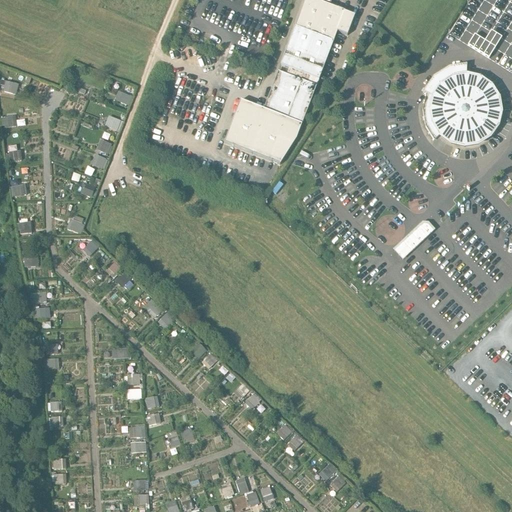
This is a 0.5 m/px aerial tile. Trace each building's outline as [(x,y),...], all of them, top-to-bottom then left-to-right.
[(312,0),(305,0),(281,66),(289,69),(286,76),(316,87),(337,32),(347,36),(355,16),(345,13),(345,12),(312,0)] [(473,35),(466,47),(489,59),(501,37),(489,31),(484,41),(473,35)] [(426,96),(423,112),(425,128),(434,142),(440,137),(451,145),(464,148),(478,146),(489,138),(497,128),(500,114),(498,100),(491,89),(479,81),(466,78),(467,66),(449,69),(434,79),(423,94),(426,96)] [(296,139),(316,87),(286,76),(278,72),(264,110),(240,101),(224,144),(280,165),(296,139)] [(16,94),(18,84),(5,81),(3,92),(16,94)] [(118,92),(114,101),(128,106),(131,96),(118,92)] [(1,117),(2,128),(16,127),(15,116),(1,117)] [(118,131),(122,121),(108,116),(104,126),(118,131)] [(100,140),(97,151),(109,155),(112,145),(100,140)] [(94,155),(91,165),(104,170),(108,160),(94,155)] [(85,183),(81,195),(92,198),(95,187),(85,183)] [(25,186),(11,186),(11,196),(26,196),(25,186)] [(73,221),(69,231),(81,235),(84,225),(73,221)] [(18,223),(18,234),(31,233),(31,222),(18,223)] [(422,223),(394,250),(403,259),(434,230),(428,224),(422,223)] [(82,250),(90,257),(100,246),(92,239),(82,250)] [(36,267),(36,258),(24,257),(24,267),(36,267)] [(46,293),(31,293),(31,304),(47,303),(46,293)] [(152,307),(147,311),(154,318),(158,314),(152,307)] [(37,319),(49,318),(49,308),(36,309),(37,319)] [(187,350),(198,360),(206,351),(195,341),(187,350)] [(46,344),(46,354),(57,354),(58,345),(46,344)] [(201,363),(209,370),(217,360),(210,353),(201,363)] [(55,369),(55,359),(45,359),(45,369),(55,369)] [(141,374),(126,374),(127,385),(141,385),(141,374)] [(233,393),(240,400),(250,391),(243,384),(233,393)] [(142,389),(127,389),(127,400),(143,399),(142,389)] [(261,401),(254,394),(244,402),(251,410),(261,401)] [(146,408),(159,407),(158,397),(146,397),(146,408)] [(63,411),(63,402),(48,402),(48,411),(63,411)] [(160,419),(159,413),(146,416),(149,426),(169,421),(168,417),(160,419)] [(63,426),(63,416),(51,417),(51,426),(63,426)] [(133,428),(134,438),(146,437),(145,427),(133,428)] [(288,446),(295,450),(299,444),(292,440),(288,446)] [(130,443),(131,454),(146,453),(146,442),(130,443)] [(67,469),(66,459),(52,460),(53,469),(67,469)] [(62,484),(62,474),(54,474),(54,484),(62,484)] [(244,477),(235,481),(240,494),(249,491),(244,477)] [(132,481),(133,491),(145,490),(145,480),(132,481)] [(222,489),(224,498),(234,496),(232,487),(222,489)] [(270,487),(260,490),(263,502),(274,498),(270,487)] [(249,506),(258,504),(256,491),(246,493),(249,506)] [(146,505),(146,495),(133,495),(133,505),(146,505)]
